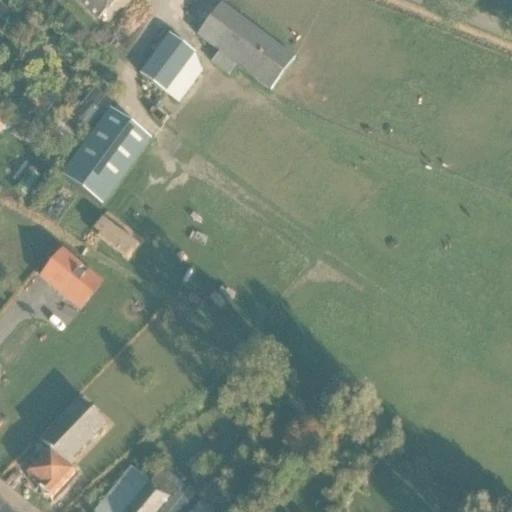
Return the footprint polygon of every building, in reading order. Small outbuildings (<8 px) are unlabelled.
[(78,0),(98,20),(118,0),(78,0)] [(270,94),(295,60),(220,4),(195,39),(270,94)] [(165,96),(166,95),(194,57),(168,37),(138,76),(165,96)] [(28,94),(21,86),(5,102),(12,109),(28,94)] [(93,111),(103,98),(95,92),(81,111),(78,108),(69,120),(71,122),(65,130),(72,136),(80,126),(88,133),(101,117),(93,111)] [(149,143),(110,114),(62,180),(101,208),(149,143)] [(26,198),(39,178),(29,171),(16,191),(26,198)] [(104,426),(80,402),(41,443),(49,451),(26,476),(39,488),(38,489),(40,490),(39,491),(39,493),(39,494),(40,495),(41,497),(42,498),(44,499),(45,499),(47,499),(49,499),(50,500),(75,474),(66,466),(104,426)] [(143,482),(128,470),(95,511),(182,511),(195,497),(161,470),(149,486),(145,484),(143,482)] [(248,511),(260,511),(267,505),(250,490),(238,504),(248,511)] [(216,511),(202,500),(192,511),(216,511)]
